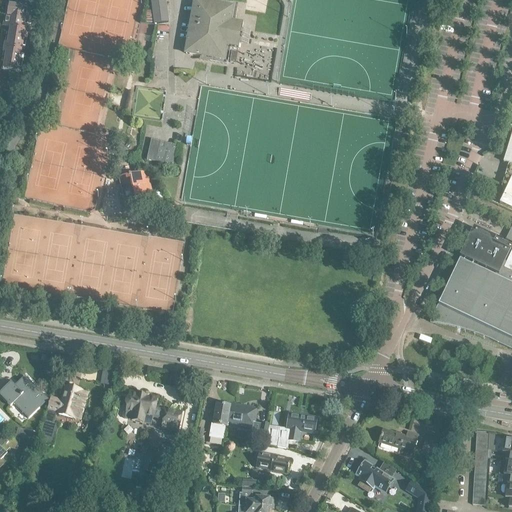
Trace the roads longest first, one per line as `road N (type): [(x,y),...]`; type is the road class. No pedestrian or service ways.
road 1 (secondary): [(367,389),(0,326)]
road 2 (unclassified): [(367,389),(432,267),(511,78)]
road 3 (unclassified): [(0,171),(27,112),(52,0)]
road 4 (secondary): [(511,415),(367,389)]
road 5 (residential): [(305,511),(367,389)]
road 6 (unknown): [(176,0),(168,124)]
